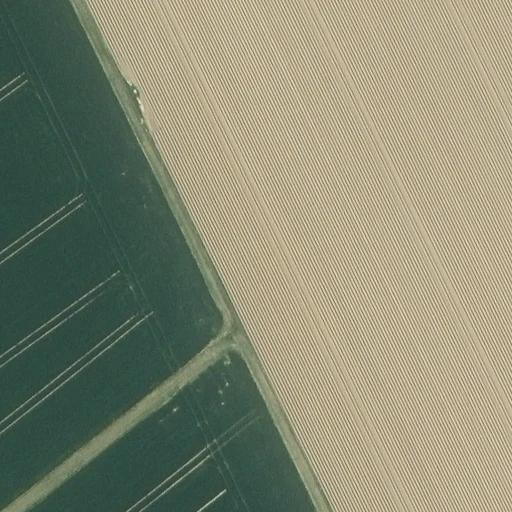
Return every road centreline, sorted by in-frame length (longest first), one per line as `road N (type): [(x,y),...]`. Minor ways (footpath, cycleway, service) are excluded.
road 1 (track): [(73,0),(321,511)]
road 2 (track): [(235,335),(13,511)]
